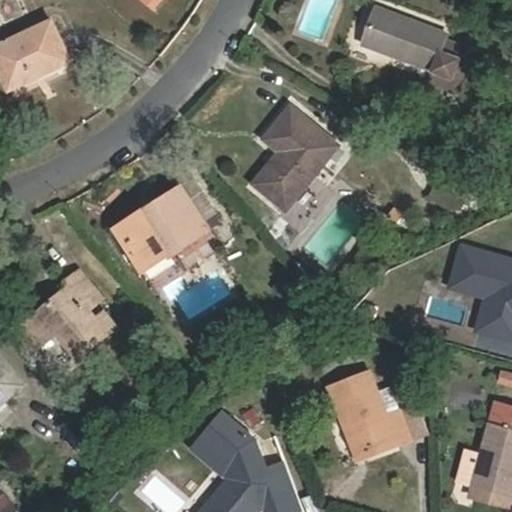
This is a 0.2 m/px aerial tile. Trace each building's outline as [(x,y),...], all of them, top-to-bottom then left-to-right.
[(461,97),(473,66),(439,53),(444,40),(445,37),(377,9),(364,45),(432,71),(427,82),(461,97)] [(53,22),(0,46),(0,69),(10,90),(72,62),(53,22)] [(477,54),(444,40),(439,53),(473,66),(477,54)] [(256,186),(287,212),(314,176),(338,147),(290,108),(273,130),(264,140),(281,155),(256,186)] [(151,219),(188,195),(183,187),(146,212),(151,219)] [(213,233),(188,195),(151,219),(146,212),(117,231),(143,272),(168,255),(171,259),(213,233)] [(511,256),(459,242),(448,287),(483,298),(474,332),(511,342),(511,256)] [(78,359),(116,329),(104,314),(96,320),(88,311),(102,300),(79,272),(66,283),(68,286),(73,293),(55,308),(30,328),(44,345),(57,335),(78,359)] [(68,286),(50,301),(55,308),(73,293),(68,286)] [(369,328),(349,335),(354,349),(374,341),(369,328)] [(0,406),(23,387),(0,359),(0,406)] [(330,389),(343,424),(352,421),(363,450),(394,439),(396,446),(411,441),(401,412),(386,417),(369,375),(330,389)] [(415,407),(401,412),(411,441),(427,435),(415,407)] [(191,448),(228,481),(201,511),(258,511),(260,510),(263,511),(299,511),(303,507),(285,461),(269,466),(261,437),(222,409),(191,448)] [(511,418),(494,414),(480,465),(474,488),(511,497),(511,418)] [(55,428),(74,450),(87,439),(68,417),(55,428)] [(352,421),(343,424),(358,461),(396,446),(394,439),(363,450),(352,421)] [(474,488),(480,465),(464,460),(458,484),(474,488)] [(0,507),(9,500),(0,488),(0,507)] [(511,505),(511,497),(474,488),(471,497),(511,508),(511,505)]
